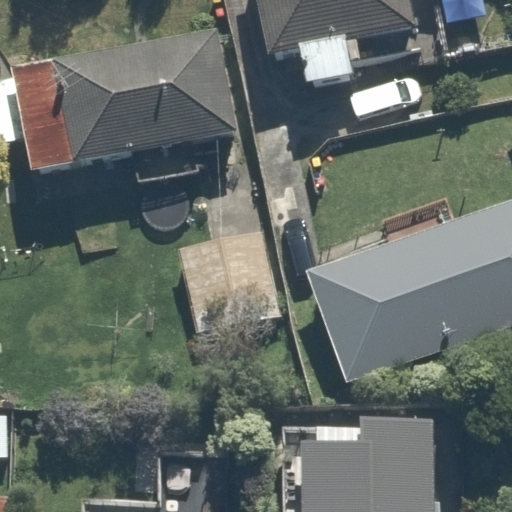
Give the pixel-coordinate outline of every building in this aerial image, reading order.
[(252,0),(271,77),(317,66),(325,99),(380,86),(372,53),(420,42),(410,0),(252,0)] [(226,46),(18,93),(43,203),(251,157),(226,46)] [(511,190),(304,269),(349,387),(511,325),(511,190)] [(255,230),(177,248),(200,351),(279,333),(255,230)] [(364,443),(301,443),(300,511),(432,511),(433,420),(364,420),(364,443)] [(8,511),(8,496),(0,496),(0,511),(8,511)]
